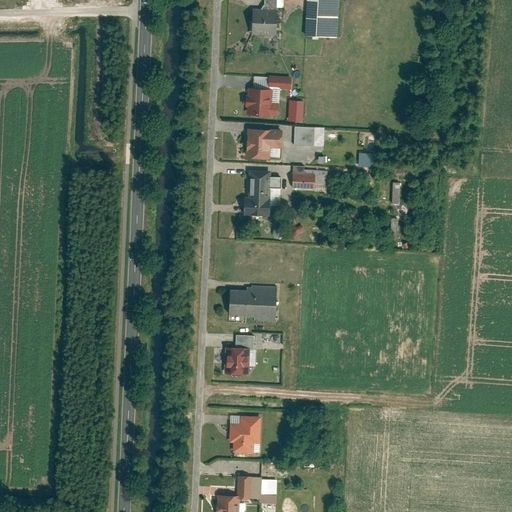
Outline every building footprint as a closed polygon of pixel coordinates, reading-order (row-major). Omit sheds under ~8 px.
[(251,8),(252,35),(279,35),(278,0),(265,0),(265,3),(262,8),(251,8)] [(292,0),(307,1),(306,36),(337,37),(338,0),(292,0)] [(249,87),(248,113),(274,114),(275,88),(293,89),(294,76),(270,75),(270,88),(249,87)] [(290,121),(304,122),(304,100),(290,100),(290,121)] [(317,127),(295,126),(294,145),(316,146),(317,127)] [(285,129),(248,127),(246,157),(270,159),(271,146),(284,147),(285,129)] [(281,157),(282,148),(273,147),(272,157),(281,157)] [(360,153),(359,167),(375,167),(375,153),(360,153)] [(295,164),(295,172),(308,173),(309,164),(295,164)] [(251,214),(272,215),(273,169),(252,169),(251,214)] [(295,172),(295,187),(318,188),(319,173),(308,173),(295,172)] [(233,287),(233,312),(249,313),(249,315),(258,316),(258,320),(280,321),(281,285),(252,284),(252,288),(233,287)] [(238,333),(237,346),(253,346),(258,346),(258,333),(238,333)] [(229,345),(228,371),(253,372),(253,346),(237,346),(229,345)] [(237,450),(258,451),(258,441),(264,441),(265,414),(244,413),(244,422),(234,421),(233,440),(238,440),(237,450)] [(242,493),(242,497),(265,497),(265,475),(243,474),(242,493)] [(220,511),(241,511),(242,497),(242,493),(221,493),(220,511)]
